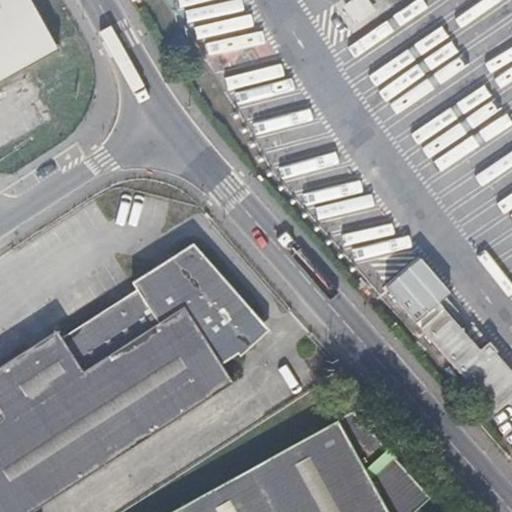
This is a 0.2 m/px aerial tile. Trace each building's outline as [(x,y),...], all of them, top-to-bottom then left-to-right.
[(0,0),(0,82),(58,49),(56,45),(53,47),(26,0),(0,0)] [(269,335),(203,237),(0,371),(0,511),(37,511),(235,381),(224,365),(269,335)] [(419,258),(385,289),(415,324),(438,304),(450,293),(419,258)] [(443,309),(438,304),(415,324),(420,330),(443,309)] [(443,309),(420,330),(494,415),(511,399),(511,375),(504,366),(500,369),(490,358),(488,360),(443,309)] [(494,355),(490,358),(500,369),(504,366),(494,355)] [(420,511),(433,501),(356,414),(175,511),(420,511)]
